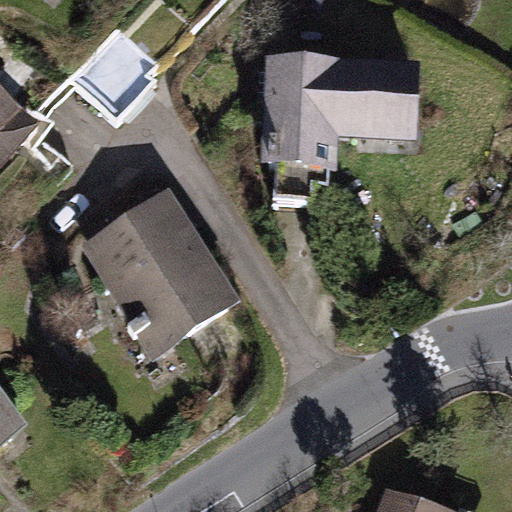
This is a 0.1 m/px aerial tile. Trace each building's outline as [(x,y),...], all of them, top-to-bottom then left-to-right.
[(123,37),(76,82),(115,122),(162,77),(123,37)] [(428,77),(272,69),(263,204),(339,211),(344,151),(426,155),(428,77)] [(0,171),(45,122),(0,80),(0,171)] [(245,314),(170,198),(80,255),(155,375),(245,314)] [(0,461),(34,435),(0,396),(0,461)]
